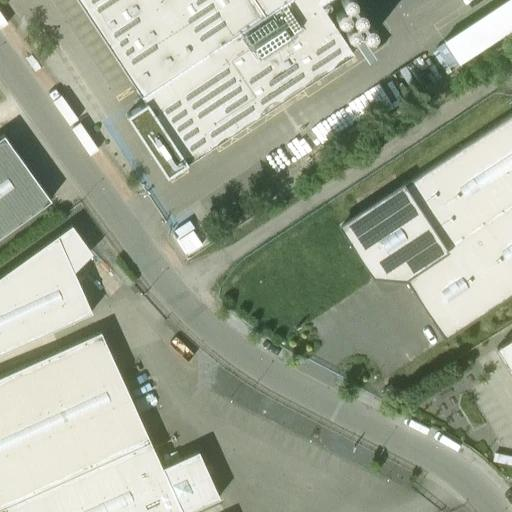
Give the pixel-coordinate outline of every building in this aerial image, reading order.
[(77,0),(185,164),(352,54),(320,5),(327,0),(77,0)] [(511,0),(505,0),(443,41),(458,64),(511,28),(511,0)] [(511,113),(340,227),(372,275),(403,278),(444,340),(511,295),(511,113)] [(3,135),(0,137),(0,236),(50,200),(3,135)] [(56,236),(0,276),(0,353),(91,313),(56,236)] [(0,376),(0,508),(3,507),(149,441),(100,332),(0,376)] [(511,338),(496,349),(511,375),(511,338)] [(149,441),(3,507),(5,511),(186,511),(218,498),(197,451),(161,468),(149,441)]
